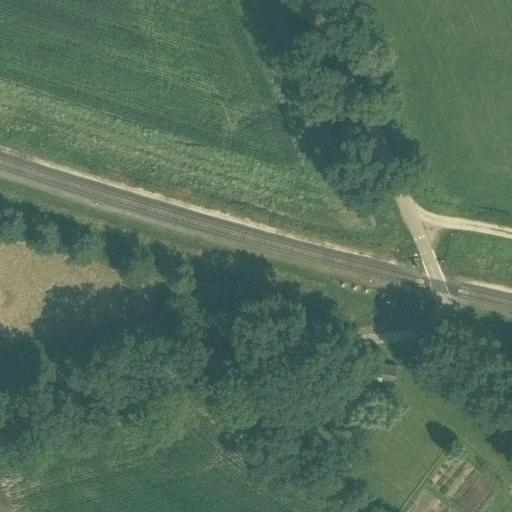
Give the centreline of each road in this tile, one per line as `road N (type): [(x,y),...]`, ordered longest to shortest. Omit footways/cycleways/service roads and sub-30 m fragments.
road 1 (unclassified): [(0,416),(252,359),(462,331)]
road 2 (unclassified): [(462,331),(448,314),(324,0)]
